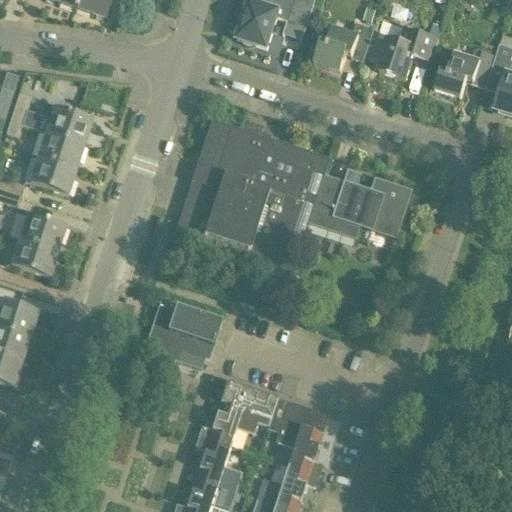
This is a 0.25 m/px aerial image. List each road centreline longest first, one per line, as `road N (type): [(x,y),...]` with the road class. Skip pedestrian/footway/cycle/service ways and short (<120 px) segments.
road 1 (residential): [(396,404),(464,179),(449,153),(180,66)]
road 2 (residential): [(22,511),(180,66)]
road 3 (residential): [(180,66),(0,43)]
road 4 (residential): [(396,404),(249,355)]
